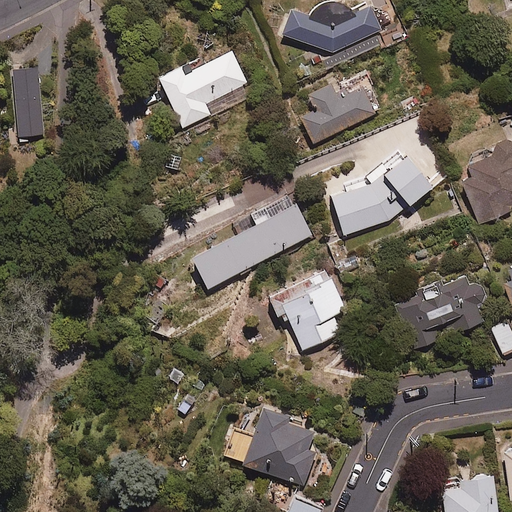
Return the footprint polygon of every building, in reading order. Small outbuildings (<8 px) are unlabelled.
[(371,8),(367,1),(350,10),(349,6),(346,3),(344,0),(309,0),(307,3),(305,6),(303,10),(285,1),(273,24),(281,29),(274,42),(279,45),(298,53),(305,39),(329,51),(380,28),(378,23),(387,18),(379,3),(371,8)] [(240,83),(245,80),(228,45),(180,68),(176,60),(153,71),(179,126),(211,111),(212,114),(247,98),(240,83)] [(43,130),(37,61),(12,63),(19,132),(43,130)] [(370,89),(364,77),(333,92),(325,75),(303,85),(312,102),(295,110),(311,141),(373,111),(364,92),(370,89)] [(511,144),(508,135),(462,155),(468,168),(453,174),(473,219),(511,202),(511,144)] [(424,177),(397,146),(368,171),(322,188),(338,232),(385,216),(405,199),(403,196),(424,177)] [(166,149),(162,165),(181,170),(185,154),(166,149)] [(309,235),(288,186),(244,206),(248,216),(184,244),(200,282),(309,235)] [(168,193),(146,200),(153,220),(174,213),(168,193)] [(511,266),(508,268),(511,279),(503,284),(511,307),(511,266)] [(464,269),(430,282),(426,273),(409,280),(412,288),(396,294),(415,343),(431,336),(427,326),(448,318),(452,329),(482,317),(476,300),(484,297),(476,275),(467,278),(464,269)] [(341,305),(326,271),(274,294),(298,348),(339,329),(330,310),(341,305)] [(511,345),(511,333),(504,316),(488,323),(500,350),(511,345)] [(304,445),(312,424),(283,413),(285,408),(256,398),(235,457),(302,481),(314,449),(304,445)] [(511,511),(511,443),(499,445),(509,511),(511,511)] [(494,511),(488,468),(453,473),(455,483),(438,485),(441,511),(494,511)] [(316,511),(319,506),(288,492),(279,511),(316,511)]
